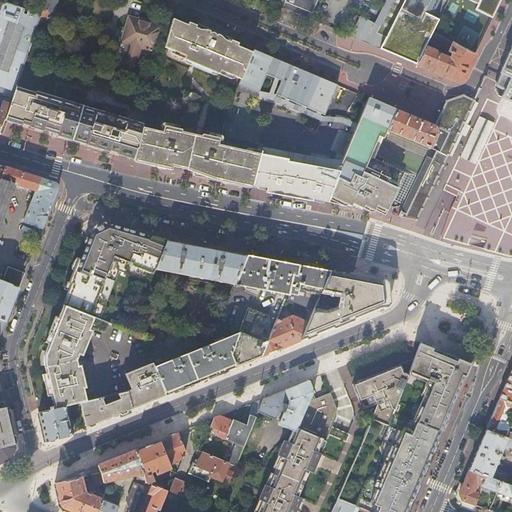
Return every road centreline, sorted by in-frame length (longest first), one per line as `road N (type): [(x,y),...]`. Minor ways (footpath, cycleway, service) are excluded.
road 1 (tertiary): [(418,292),(411,312),(36,465)]
road 2 (residential): [(69,201),(13,347),(36,465)]
road 3 (secondary): [(292,224),(79,175)]
road 4 (secondary): [(432,507),(511,316)]
road 5 (residential): [(186,0),(365,74),(368,62)]
road 6 (residential): [(69,201),(269,249)]
road 7 (residential): [(511,5),(465,90),(368,62)]
road 8 (residential): [(368,62),(218,0)]
